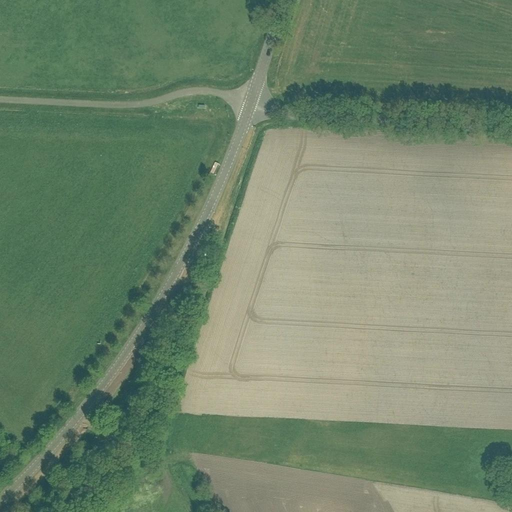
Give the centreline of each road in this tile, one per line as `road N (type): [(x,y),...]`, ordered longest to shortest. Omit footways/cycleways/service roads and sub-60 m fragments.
road 1 (tertiary): [(0,503),(143,330),(221,185),(249,105)]
road 2 (tertiary): [(511,127),(307,116),(249,105)]
road 3 (unclassified): [(249,105),(204,91),(130,106),(0,99)]
